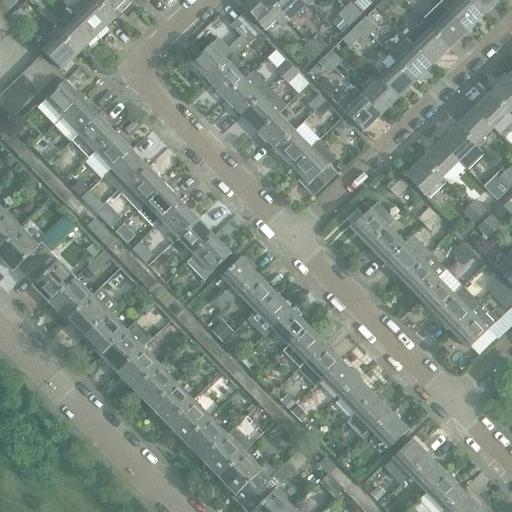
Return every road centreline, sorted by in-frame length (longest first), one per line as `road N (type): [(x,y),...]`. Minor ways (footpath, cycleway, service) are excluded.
road 1 (residential): [(293,236),(137,72),(140,59),(203,0)]
road 2 (residential): [(293,236),(511,23)]
road 3 (residential): [(175,511),(0,330)]
road 4 (residential): [(456,401),(293,236)]
